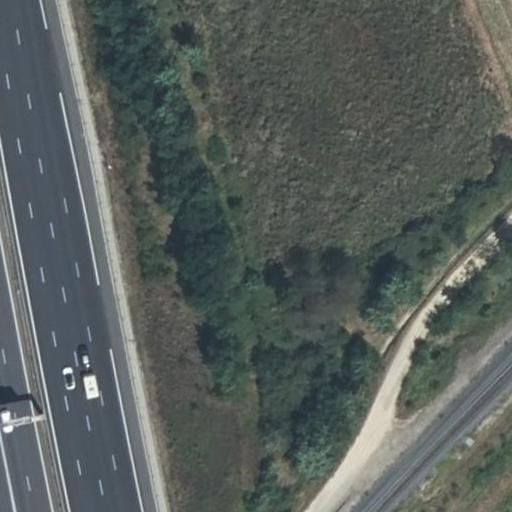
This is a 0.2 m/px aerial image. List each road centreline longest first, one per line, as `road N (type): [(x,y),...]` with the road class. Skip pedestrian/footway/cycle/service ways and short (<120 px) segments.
road 1 (motorway): [(108,511),(12,0)]
road 2 (unclassified): [(511,226),(431,320),(309,511)]
